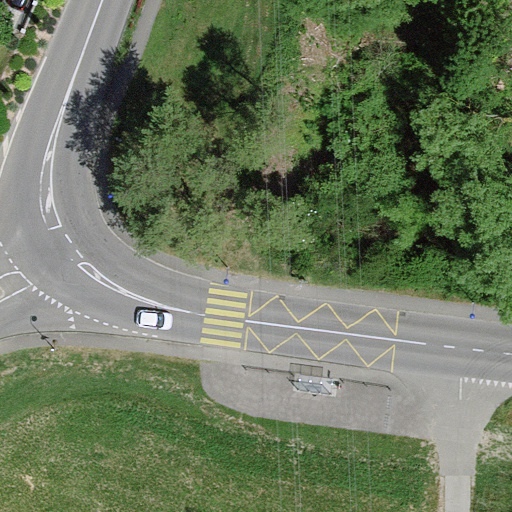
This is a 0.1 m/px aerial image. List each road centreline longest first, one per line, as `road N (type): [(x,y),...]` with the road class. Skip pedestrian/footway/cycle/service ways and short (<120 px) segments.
road 1 (residential): [(58,239),(112,286),(173,310),(511,360)]
road 2 (tertiary): [(104,0),(46,180),(58,239)]
road 3 (track): [(464,511),(466,354)]
